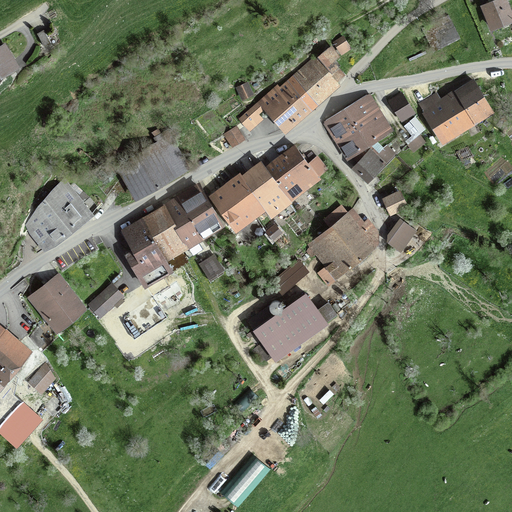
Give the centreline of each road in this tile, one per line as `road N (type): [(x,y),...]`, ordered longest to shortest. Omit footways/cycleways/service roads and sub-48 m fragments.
road 1 (unclassified): [(0,290),(87,233),(305,125)]
road 2 (track): [(181,511),(328,345),(375,274)]
road 3 (unclassified): [(337,100),(511,64)]
road 4 (residential): [(375,274),(378,223),(354,179),(305,125)]
road 5 (residential): [(337,100),(397,27),(437,0)]
